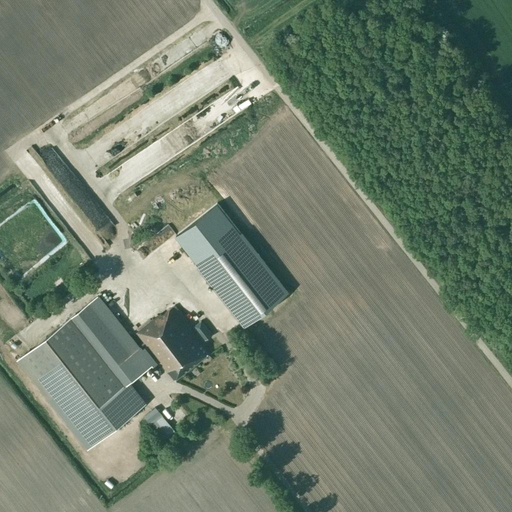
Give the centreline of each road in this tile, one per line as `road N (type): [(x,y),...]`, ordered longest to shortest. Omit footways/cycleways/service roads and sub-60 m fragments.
road 1 (unclassified): [(511,389),(206,0)]
road 2 (unclassified): [(309,511),(231,414)]
